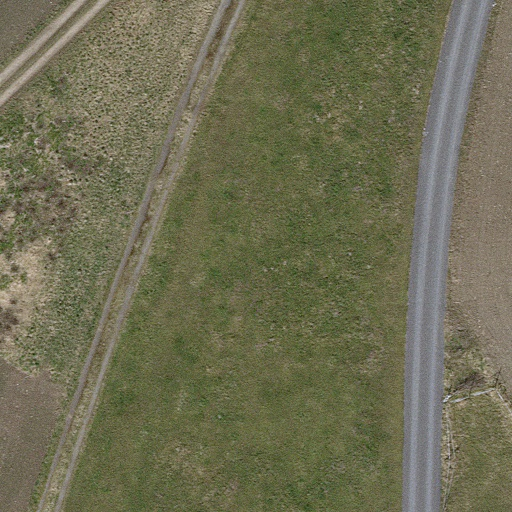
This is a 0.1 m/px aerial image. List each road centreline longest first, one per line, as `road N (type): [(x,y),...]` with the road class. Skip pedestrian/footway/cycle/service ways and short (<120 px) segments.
road 1 (track): [(241,0),(107,350),(58,511)]
road 2 (track): [(483,0),(438,162),(424,511)]
road 3 (track): [(0,104),(106,0)]
